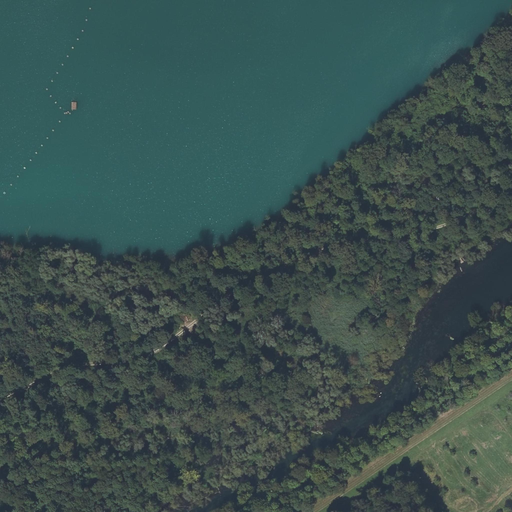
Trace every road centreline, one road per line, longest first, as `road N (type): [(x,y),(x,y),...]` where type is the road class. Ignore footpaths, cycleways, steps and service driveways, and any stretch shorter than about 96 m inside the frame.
road 1 (track): [(511,186),(428,226),(301,257),(171,342),(77,366),(0,404)]
road 2 (track): [(335,511),(511,381)]
